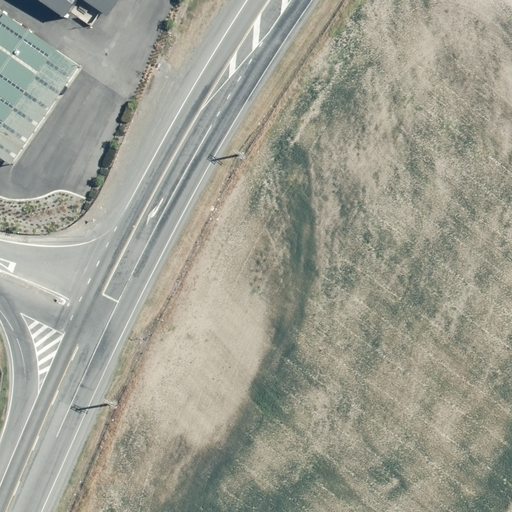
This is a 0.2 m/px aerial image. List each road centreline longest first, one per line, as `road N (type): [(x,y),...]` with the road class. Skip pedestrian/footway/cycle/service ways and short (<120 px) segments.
road 1 (secondary): [(91,314),(221,75)]
road 2 (secondary): [(7,511),(91,314)]
road 3 (secondary): [(0,464),(24,390),(23,361),(0,301)]
